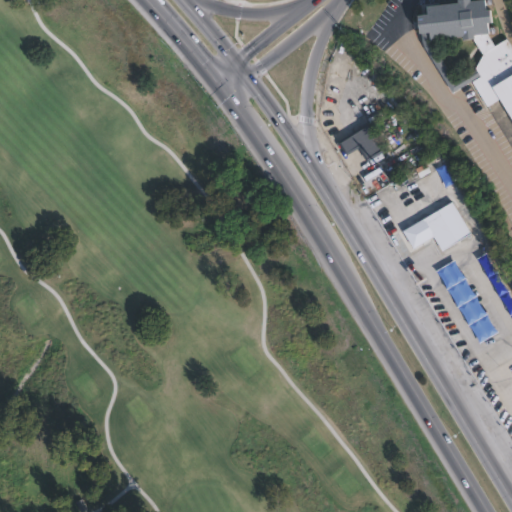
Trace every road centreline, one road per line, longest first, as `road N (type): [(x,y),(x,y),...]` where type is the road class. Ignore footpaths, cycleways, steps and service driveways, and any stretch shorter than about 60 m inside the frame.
road 1 (primary): [(511,501),(269,106),(183,0)]
road 2 (primary): [(225,93),(489,511)]
road 3 (primary): [(348,232),(313,126),(322,14)]
road 4 (tertiary): [(225,93),(333,0)]
road 5 (tertiary): [(307,0),(211,75)]
